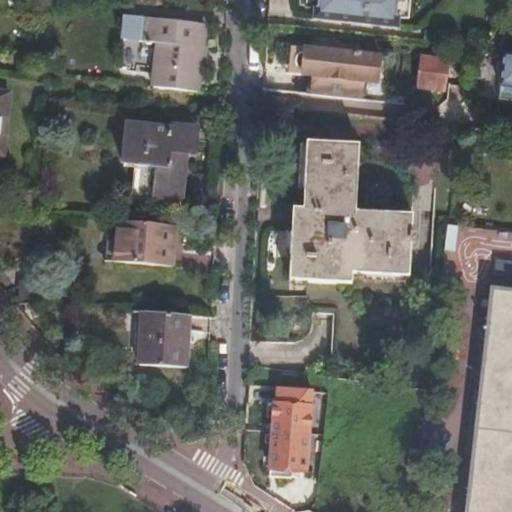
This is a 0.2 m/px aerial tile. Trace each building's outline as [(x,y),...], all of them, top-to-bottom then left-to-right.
[(156,88),(200,93),(205,26),(141,20),(139,45),(159,47),(156,88)] [(316,77),(352,81),(355,49),(318,44),(316,77)] [(419,89),(447,92),(450,66),(421,63),(419,89)] [(369,82),(403,86),(404,77),(370,72),(369,82)] [(363,82),(352,81),(316,77),(313,101),(361,106),(363,82)] [(0,155),(4,156),(10,94),(0,92),(0,155)] [(132,201),(185,206),(192,130),(130,125),(125,166),(135,167),(132,201)] [(288,280),(351,284),(351,274),(408,278),(410,245),(416,246),(417,236),(410,236),(411,217),(355,213),(359,147),(307,143),(303,210),(293,209),(288,280)] [(175,267),(179,227),(122,222),(120,240),(118,263),(175,267)] [(110,239),(107,262),(118,263),(120,240),(110,239)] [(466,511),(511,511),(511,263),(497,262),(494,290),(491,290),(466,511)] [(189,314),(144,311),(141,365),(187,367),(189,314)] [(272,469),(306,472),(310,408),(312,391),(278,388),(277,405),(274,405),(269,469),(272,469)] [(418,472),(420,451),(410,449),(407,471),(418,472)]
